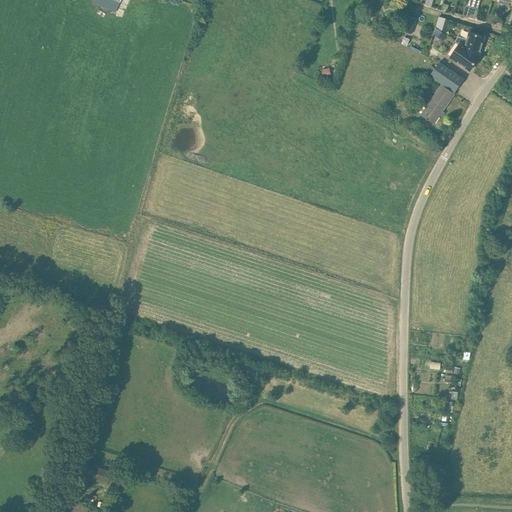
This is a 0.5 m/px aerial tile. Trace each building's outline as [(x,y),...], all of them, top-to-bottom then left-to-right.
[(116,12),(119,0),(92,0),(92,5),(116,12)] [(432,37),(444,40),(449,20),(437,17),(432,37)] [(409,23),(400,20),(397,29),(406,33),(409,23)] [(484,37),(470,32),(468,40),(458,37),(455,42),(459,45),(450,57),(470,71),(479,58),(478,57),(484,37)] [(464,79),(456,74),(439,62),(430,76),(455,93),(464,79)] [(329,68),(321,69),(322,77),(330,76),(329,68)] [(454,94),(446,89),(442,86),(421,115),(434,123),(454,94)] [(94,479),(106,483),(110,473),(97,468),(94,479)]
